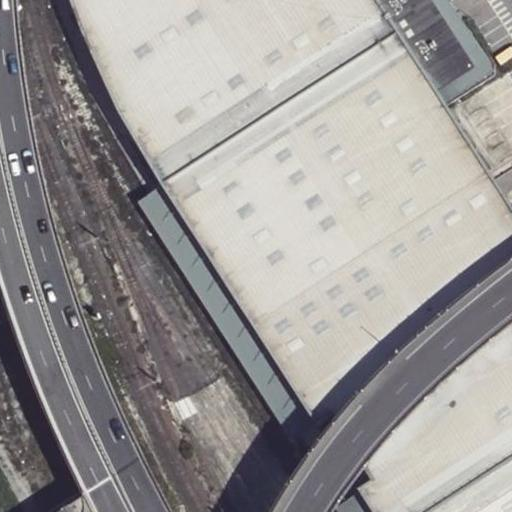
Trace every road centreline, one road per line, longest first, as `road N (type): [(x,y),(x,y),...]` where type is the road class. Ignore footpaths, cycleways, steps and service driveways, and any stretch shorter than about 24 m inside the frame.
road 1 (motorway): [(148,511),(72,351),(28,205),(0,25)]
road 2 (motorway): [(511,289),(396,385),(296,511)]
road 3 (motorway): [(0,226),(36,350),(110,511)]
